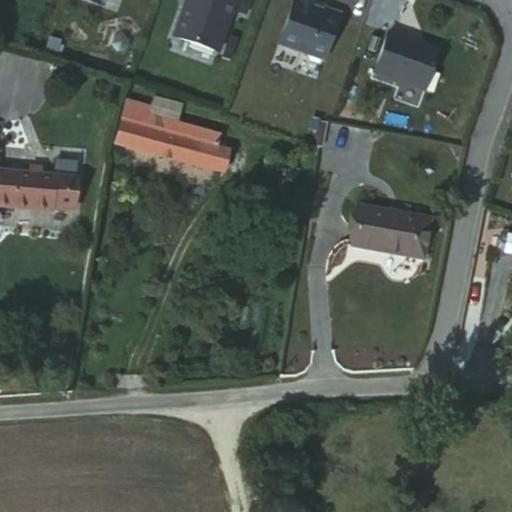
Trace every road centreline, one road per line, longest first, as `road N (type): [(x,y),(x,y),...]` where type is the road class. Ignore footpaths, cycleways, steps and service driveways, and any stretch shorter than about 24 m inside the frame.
road 1 (unclassified): [(431,376),(314,375),(0,412)]
road 2 (residential): [(431,376),(511,75)]
road 3 (track): [(225,385),(232,511)]
